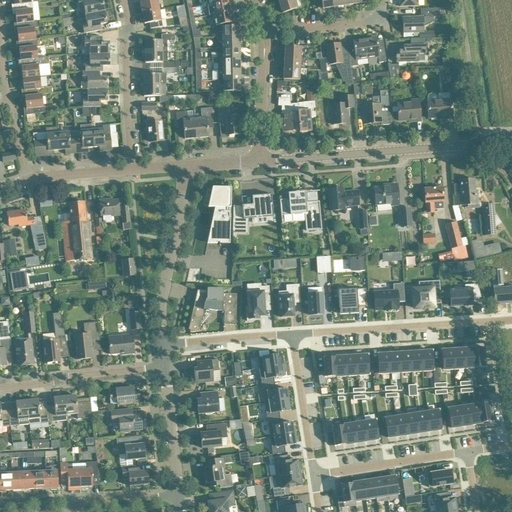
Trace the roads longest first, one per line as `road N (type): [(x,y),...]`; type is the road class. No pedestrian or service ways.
road 1 (residential): [(257,161),(511,142)]
road 2 (residential): [(511,319),(292,334)]
road 3 (residential): [(162,345),(159,308),(186,166)]
road 4 (residential): [(132,170),(123,0)]
road 5 (residential): [(0,386),(164,370)]
road 6 (residential): [(467,451),(313,474)]
road 7 (residential): [(292,334),(313,474)]
road 8 (residential): [(257,161),(261,29)]
road 9 (residential): [(292,334),(162,345)]
road 10 (residential): [(27,180),(0,54)]
road 11 (residential): [(179,496),(164,370)]
